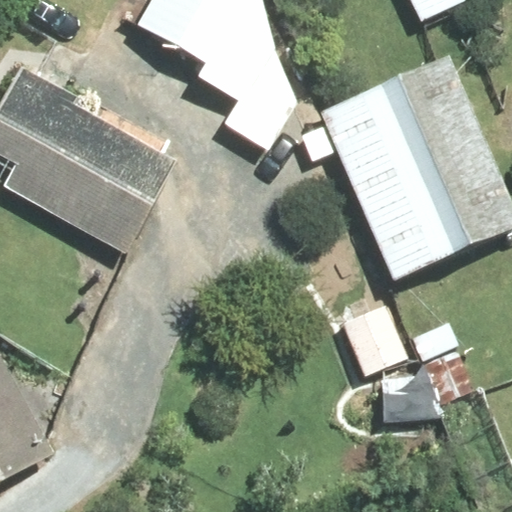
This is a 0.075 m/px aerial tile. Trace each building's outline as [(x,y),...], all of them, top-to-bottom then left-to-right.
[(331,40),(261,0),(150,0),(130,36),(196,75),(189,87),(231,112),(218,133),(262,159),(331,40)] [(454,0),(400,0),(413,30),(459,10),(454,0)] [(511,239),(511,234),(441,67),(315,121),(386,292),(511,239)] [(73,103),(16,72),(0,100),(0,167),(9,172),(0,188),(0,195),(118,262),(170,169),(68,112),(73,103)] [(383,312),(337,331),(359,386),(405,367),(383,312)] [(0,489),(49,463),(0,372),(0,489)]
